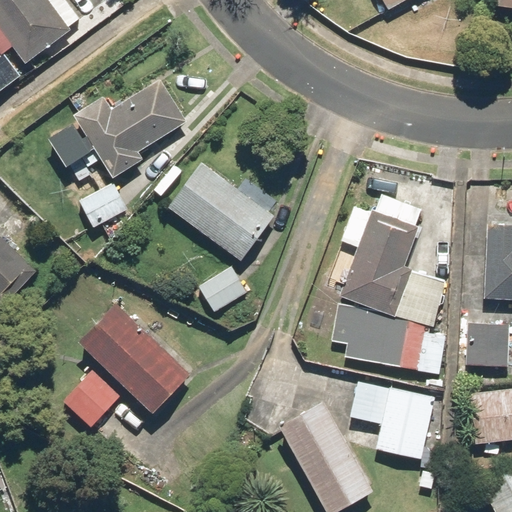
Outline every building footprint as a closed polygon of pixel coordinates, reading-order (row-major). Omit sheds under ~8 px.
[(0,0),(0,58),(14,48),(27,65),(72,31),(70,29),(48,0),(0,0)] [(383,0),(389,10),(408,0),(383,0)] [(511,0),(496,0),(495,8),(511,9),(511,0)] [(143,160),(138,152),(188,122),(162,79),(112,110),(107,103),(78,121),(114,179),(143,160)] [(74,124),(49,140),(67,168),(92,152),(74,124)] [(202,164),(170,209),(242,260),(274,215),(202,164)] [(113,181),(80,200),(95,228),(129,209),(113,181)] [(373,209),(340,295),(395,316),(413,268),(405,265),(419,226),(373,209)] [(511,222),(487,221),(485,297),(511,297),(511,222)] [(0,235),(0,305),(3,308),(38,271),(0,235)] [(200,285),(216,312),(247,293),(231,266),(200,285)] [(119,304),(80,343),(154,415),(192,376),(119,304)] [(511,322),(468,321),(467,363),(456,362),(455,386),(493,387),(494,366),(511,366),(511,322)] [(93,369),(62,399),(92,429),(122,398),(93,369)] [(438,396),(358,379),(350,417),(384,424),(378,451),(425,460),(438,396)] [(511,388),(469,393),(474,443),(511,439),(511,388)] [(325,399),(279,424),(326,511),(328,511),(373,488),(325,399)] [(511,511),(511,461),(479,478),(496,511),(511,511)]
